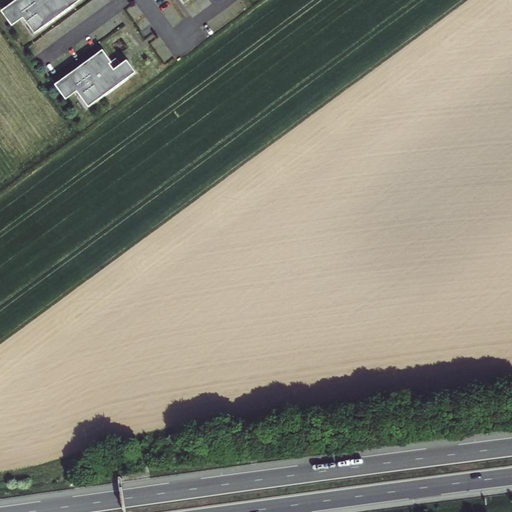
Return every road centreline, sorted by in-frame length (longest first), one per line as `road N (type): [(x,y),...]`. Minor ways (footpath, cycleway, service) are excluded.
road 1 (motorway): [(511,447),(31,511)]
road 2 (motorway): [(250,511),(511,478)]
